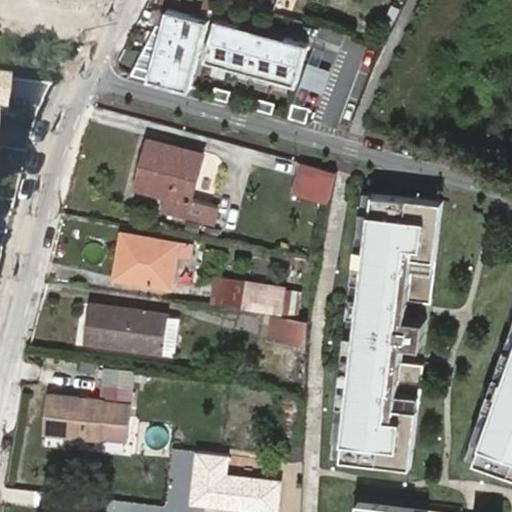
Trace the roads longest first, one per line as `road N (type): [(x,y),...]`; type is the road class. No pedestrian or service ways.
road 1 (residential): [(511,194),(85,77)]
road 2 (residential): [(0,371),(32,223),(85,77)]
